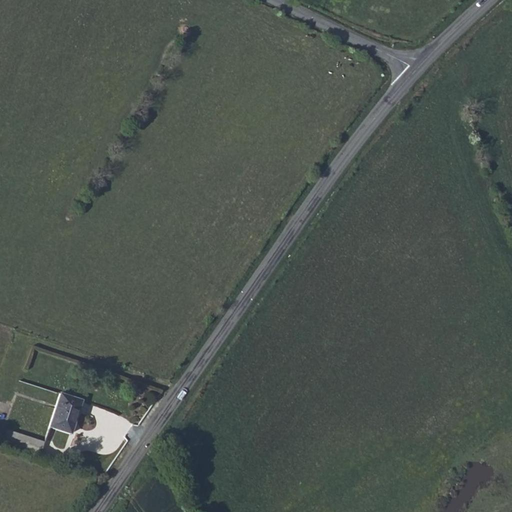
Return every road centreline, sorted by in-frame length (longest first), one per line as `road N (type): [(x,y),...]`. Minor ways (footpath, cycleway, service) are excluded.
road 1 (tertiary): [(98,511),(304,212),(414,71)]
road 2 (unclassified): [(414,71),(277,0)]
